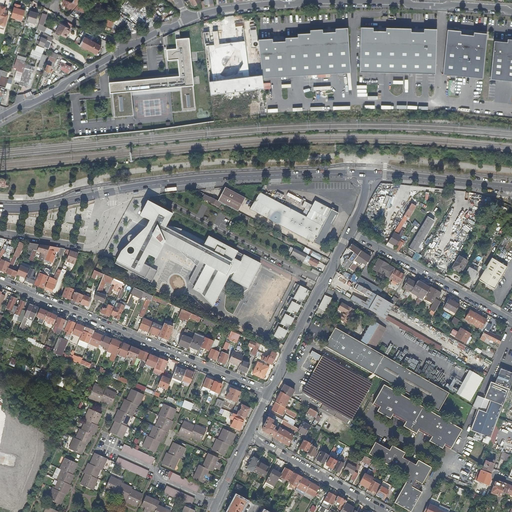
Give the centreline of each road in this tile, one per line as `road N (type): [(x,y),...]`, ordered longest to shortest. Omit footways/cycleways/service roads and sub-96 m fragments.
road 1 (residential): [(187,19),(300,0),(511,11)]
road 2 (residential): [(268,394),(0,281)]
road 3 (tertiary): [(366,173),(215,177),(111,191)]
road 4 (residential): [(348,233),(511,322)]
road 5 (residential): [(268,394),(348,233)]
road 6 (residential): [(385,511),(249,436)]
road 7 (residential): [(0,231),(89,246),(109,221),(111,191)]
road 8 (residential): [(0,116),(129,46)]
road 9 (tertiary): [(511,188),(366,173)]
